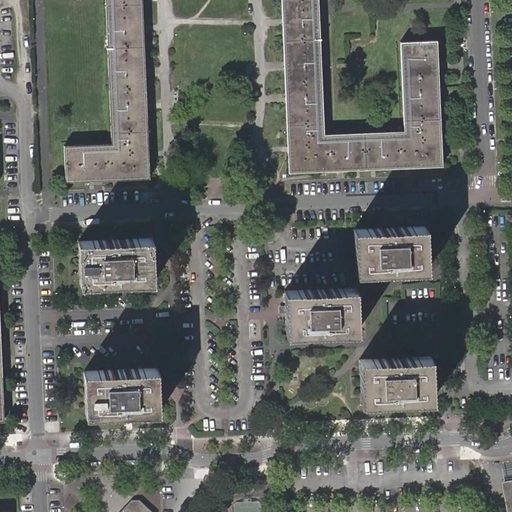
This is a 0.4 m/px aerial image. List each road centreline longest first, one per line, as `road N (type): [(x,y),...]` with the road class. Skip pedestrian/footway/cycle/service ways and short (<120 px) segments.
road 1 (residential): [(40,457),(154,450),(200,461),(256,459),(300,445),(511,445)]
road 2 (residential): [(195,210),(203,403),(211,414),(243,412),(247,402),(238,208)]
road 3 (residential): [(238,208),(486,196)]
road 4 (residential): [(28,216),(40,457)]
road 5 (residential): [(478,0),(486,196)]
road 6 (residential): [(28,216),(195,210)]
road 7 (residential): [(0,88),(23,99),(28,216)]
